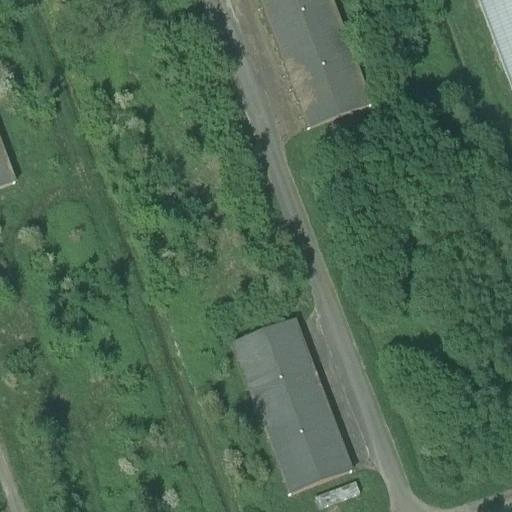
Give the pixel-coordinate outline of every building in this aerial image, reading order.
[(328,0),(256,0),(307,132),(370,108),(328,0)] [(511,0),(476,0),(511,95),(511,0)] [(0,148),(0,191),(14,186),(0,148)] [(294,325),(231,349),(287,498),(351,474),(294,325)] [(315,501),(318,511),(359,497),(355,486),(315,501)]
